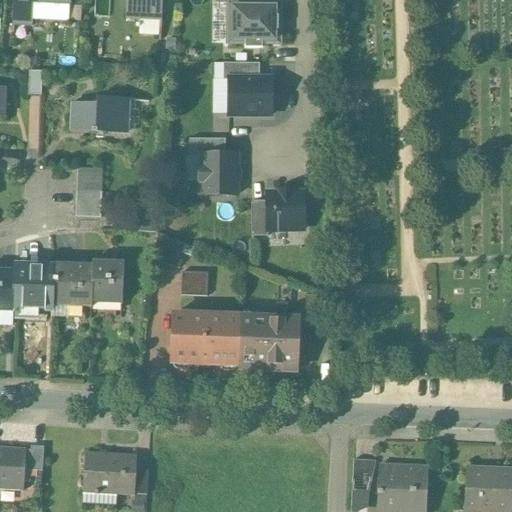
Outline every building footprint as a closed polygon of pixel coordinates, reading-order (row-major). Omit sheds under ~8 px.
[(13,0),(12,26),(31,27),(32,5),(70,7),(70,0),(13,0)] [(126,0),(125,19),(161,21),(162,0),(126,0)] [(256,0),(220,0),(220,5),(226,5),(226,46),(282,46),(282,3),(257,3),(256,0)] [(226,81),(226,119),(272,119),(273,78),(259,78),(259,65),(223,65),(223,81),(226,81)] [(42,73),(30,73),(29,96),(41,97),(42,73)] [(130,99),(97,98),(97,105),(72,104),(71,133),(129,135),(130,99)] [(225,155),(225,141),(189,141),(189,158),(198,158),(198,199),(238,199),(238,155),(225,155)] [(101,170),(77,169),(76,181),(100,182),(101,170)] [(100,182),(76,181),(76,193),(100,194),(100,182)] [(264,202),(250,203),(251,237),(267,237),(267,234),(305,233),(304,191),(264,192),(264,202)] [(100,194),(76,193),(76,205),(100,205),(100,194)] [(100,205),(76,205),(76,217),(99,218),(100,205)] [(158,220),(132,219),(131,233),(157,234),(158,220)] [(185,245),(158,234),(155,261),(176,269),(185,245)] [(92,267),(54,266),(54,265),(53,265),(52,312),(52,307),(90,309),(91,309),(92,263),(92,267)] [(121,264),(93,263),(92,263),(91,309),(91,305),(120,306),(121,306),(123,264),(121,264)] [(53,269),(15,268),(15,267),(14,267),(13,314),(13,310),(51,311),(51,312),(52,312),(53,265),(53,269)] [(14,272),(0,271),(0,313),(12,314),(13,314),(14,267),(14,272)] [(208,274),(182,273),(181,297),(207,298),(208,274)] [(317,297),(305,297),(306,321),(317,321),(317,301),(317,297)] [(329,301),(317,301),(317,321),(318,324),(318,325),(329,325),(329,301)] [(240,319),(172,316),(170,364),(238,367),(240,319)] [(298,321),(240,319),(238,367),(238,370),(296,373),(298,321)] [(44,448),(32,447),(30,472),(42,473),(44,448)] [(27,451),(0,449),(0,491),(24,494),(27,451)] [(137,458),(85,455),(83,495),(135,499),(135,498),(136,474),(137,458)] [(375,462),(353,461),(352,497),(367,497),(375,462)] [(425,511),(427,470),(380,468),(377,511),(425,511)] [(511,511),(511,473),(467,472),(466,511),(474,511),(511,511)] [(147,474),(136,474),(135,498),(146,498),(147,474)]
